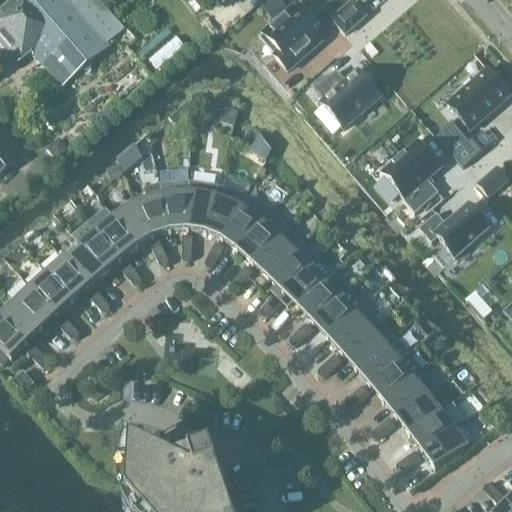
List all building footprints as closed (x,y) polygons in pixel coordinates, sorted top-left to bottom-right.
[(0,47),(16,66),(29,55),(31,58),(32,57),(61,90),(107,50),(105,47),(123,31),(95,0),(33,0),(32,2),(30,0),(13,0),(0,12),(0,47)] [(249,0),(235,0),(231,4),(243,18),(256,6),(249,0)] [(275,0),(274,0),(261,12),(273,24),(286,12),(275,0)] [(331,0),(327,0),(320,7),(330,19),(340,10),(331,0)] [(332,22),(345,38),(366,19),(353,4),(332,22)] [(272,58),(287,75),(322,45),(313,35),(318,31),(304,15),(297,8),(262,39),(276,55),(272,58)] [(510,99),(487,73),(447,109),(470,135),(510,99)] [(319,108),(342,135),(379,102),(356,76),(343,87),(334,77),(313,95),(322,105),(319,108)] [(193,96),(193,105),(203,105),(203,96),(193,96)] [(189,106),(170,122),(179,131),(190,121),(189,106)] [(438,145),(463,173),(489,150),(478,139),(467,148),(453,132),(438,145)] [(55,144),(46,151),(56,163),(64,156),(55,144)] [(428,184),(441,173),(417,145),(381,177),(404,203),(403,204),(414,218),(439,197),(428,184)] [(0,146),(0,177),(15,164),(0,146)] [(256,147),(251,155),(263,162),(268,154),(256,147)] [(126,158),(116,164),(123,177),(133,171),(133,170),(126,158)] [(117,170),(106,176),(111,186),(122,180),(117,170)] [(492,200),(504,189),(511,183),(500,170),(493,177),(480,187),(492,200)] [(170,238),(188,236),(189,196),(189,184),(160,187),(162,199),(170,238)] [(188,236),(205,239),(218,189),(189,184),(189,196),(188,236)] [(153,243),(170,238),(162,199),(160,187),(143,191),(147,203),(136,207),(153,243)] [(218,189),(205,239),(222,245),(247,199),(218,189)] [(247,199),(222,245),(237,256),(270,216),(247,199)] [(491,228),(470,204),(447,224),(438,213),(420,229),(433,244),(439,239),(456,258),(491,228)] [(137,253),(153,243),(136,207),(113,221),(137,253)] [(137,253),(113,221),(105,211),(88,226),(121,266),(137,253)] [(252,270),(287,232),(270,216),(237,256),(252,270)] [(105,279),(121,266),(88,226),(72,240),(79,248),(105,279)] [(252,270),(268,284),(295,255),(303,246),(287,232),(279,240),(252,270)] [(182,240),(182,252),(192,253),(193,240),(182,240)] [(150,249),(155,260),(165,256),(159,245),(150,249)] [(215,246),(209,257),(218,262),(224,251),(215,246)] [(295,255),(268,284),(275,291),(272,294),(276,298),(280,301),(283,298),(319,261),(303,246),(295,255)] [(89,293),(105,279),(79,248),(63,262),(89,293)] [(192,253),(182,252),(182,262),(182,263),(183,264),(184,265),(186,266),(188,266),(189,266),(190,265),(191,264),(192,263),(192,261),(192,253)] [(165,256),(155,260),(159,268),(159,269),(160,269),(161,270),(163,271),(165,271),(167,270),(168,269),(169,267),(169,266),(169,265),(168,264),(165,256)] [(218,262),(209,257),(205,265),(205,266),(205,267),(205,268),(205,269),(205,270),(206,271),(208,272),(210,272),(211,272),(213,272),(214,270),(218,262)] [(298,313),(326,285),(334,277),(319,261),(283,298),(280,301),(284,305),(282,307),(287,311),(291,307),(298,313)] [(63,262),(46,277),(73,306),(80,300),(82,300),(83,300),(85,300),(87,299),(91,296),(89,293),(63,262)] [(120,272),(127,282),(135,275),(127,266),(120,272)] [(246,269),(237,278),(245,285),(253,276),(246,269)] [(135,275),(127,282),(133,289),(134,290),(135,290),(137,290),(139,290),(141,289),(142,287),(142,286),(142,285),(142,284),(141,283),(141,282),(135,275)] [(57,320),(73,306),(46,277),(30,291),(57,320)] [(326,285),(298,313),(313,328),(341,301),(350,293),(334,277),(326,285)] [(245,285),(237,278),(232,285),(231,286),(230,287),(230,289),(231,290),(231,291),(233,293),(234,293),(236,293),(237,293),(238,292),(239,292),(245,285)] [(42,335),(57,320),(30,291),(15,306),(42,335)] [(87,299),(96,308),(103,302),(95,292),(87,299)] [(313,328),(327,344),(356,316),(365,309),(350,293),(341,301),(313,328)] [(276,298),(268,307),(275,314),(282,307),(284,305),(280,301),(276,298)] [(103,302),(96,308),(101,315),(103,316),(104,317),(106,317),(107,316),(109,315),(110,314),(110,313),(110,312),(110,311),(110,310),(109,309),(103,302)] [(0,321),(27,349),(42,335),(15,306),(0,319),(0,321)] [(275,314),(268,307),(262,313),(261,314),(261,315),(260,316),(260,317),(261,318),(261,319),(263,321),(264,321),(265,322),(267,321),(269,320),(275,314)] [(327,344),(342,359),(371,333),(356,316),(327,344)] [(56,327),(65,336),(72,329),(64,320),(56,327)] [(0,321),(0,368),(3,371),(10,364),(11,365),(27,349),(0,321)] [(306,327),(297,336),(304,343),(313,335),(306,327)] [(72,329),(65,336),(71,342),(72,343),(73,344),(75,344),(77,343),(79,342),(79,341),(79,340),(79,338),(79,337),(79,336),(78,336),(72,329)] [(342,359),(356,375),(385,349),(371,333),(342,359)] [(304,343),(297,336),(291,342),(290,343),(290,344),(289,345),(289,346),(290,347),(290,348),(292,350),(293,351),(294,351),(295,351),(297,350),(298,349),(304,343)] [(26,356),(35,365),(42,358),(33,349),(26,356)] [(356,375),(369,391),(400,365),(385,349),(356,375)] [(417,352),(409,358),(413,362),(420,355),(417,352)] [(369,391),(383,407),(423,374),(413,362),(409,358),(409,357),(400,365),(369,391)] [(42,358),(35,365),(41,371),(42,372),(44,372),(46,372),(47,372),(49,370),(49,369),(50,368),(50,367),(49,366),(49,365),(48,364),(42,358)] [(335,358),(326,367),(333,374),(342,366),(335,358)] [(333,374),(326,367),(319,373),(319,374),(318,375),(318,376),(318,377),(318,379),(320,381),(321,381),(323,381),(325,381),(326,380),(333,374)] [(383,407),(396,423),(427,398),(436,391),(423,374),(414,382),(383,407)] [(24,381),(13,385),(20,394),(29,388),(24,381)] [(363,390),(353,398),(360,405),(370,397),(363,390)] [(360,405),(353,398),(347,403),(346,404),(345,406),(345,407),(345,408),(345,409),(346,410),(347,411),(348,412),(349,412),(350,412),(352,412),(353,412),(353,411),(360,405)] [(396,423),(409,440),(440,415),(427,398),(396,423)] [(409,440),(422,456),(453,433),(440,415),(409,440)] [(389,422),(380,430),(386,437),(396,430),(389,422)] [(386,437),(380,430),(373,435),(372,436),(372,437),(371,438),(371,440),(372,441),(373,443),(374,443),(375,444),(376,444),(377,444),(379,443),(386,437)] [(453,433),(422,456),(435,474),(436,473),(466,452),(466,451),(467,451),(453,433)] [(128,507),(132,511),(228,511),(212,464),(211,464),(211,463),(191,470),(191,471),(194,480),(192,484),(132,453),(131,455),(128,507)] [(415,455),(405,462),(411,470),(421,463),(415,455)] [(411,470),(405,462),(398,467),(397,468),(397,469),(397,470),(396,471),(396,472),(397,474),(398,475),(399,476),(401,477),(402,476),(404,476),(411,470)] [(485,496),(491,502),(498,495),(492,489),(490,488),(489,488),(488,488),(487,488),(486,488),(484,490),(484,491),(484,492),(484,493),(484,494),(484,495),(485,496)] [(498,495),(491,502),(500,511),(507,504),(498,495)]
